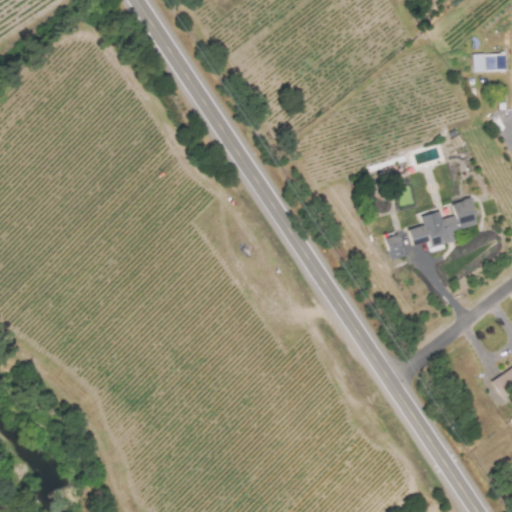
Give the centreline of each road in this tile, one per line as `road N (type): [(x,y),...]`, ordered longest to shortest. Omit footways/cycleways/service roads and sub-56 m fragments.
road 1 (secondary): [(476,511),(134,0)]
road 2 (residential): [(511,283),(388,380)]
